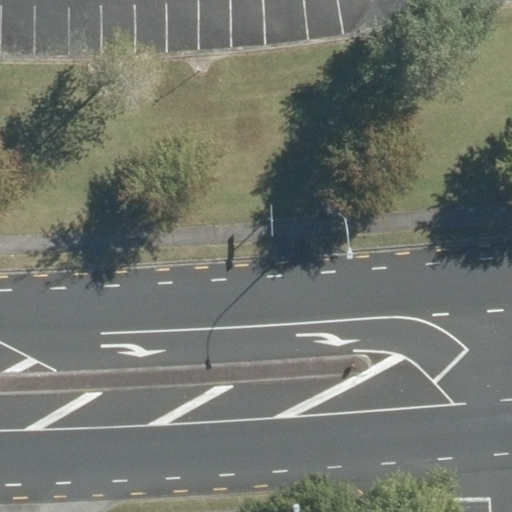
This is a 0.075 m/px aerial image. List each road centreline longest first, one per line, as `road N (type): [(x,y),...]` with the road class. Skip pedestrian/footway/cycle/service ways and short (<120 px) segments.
road 1 (secondary): [(0,330),(53,359),(353,340),(430,346),(453,362),(496,420)]
road 2 (secondary): [(0,306),(511,276)]
road 3 (secondary): [(496,420),(288,436),(0,441)]
